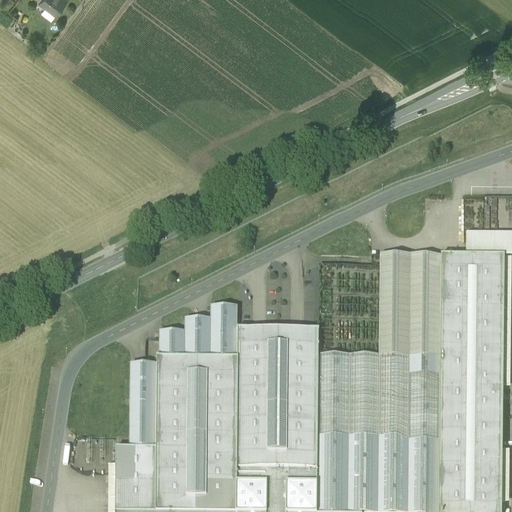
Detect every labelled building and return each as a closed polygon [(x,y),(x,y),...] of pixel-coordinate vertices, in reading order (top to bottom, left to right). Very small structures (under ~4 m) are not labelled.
[(64,0),(41,0),(56,11),(64,0)] [(489,228),(511,228),(511,199),(489,200),(489,228)] [(511,238),(466,238),(466,260),(504,261),(511,260),(511,238)] [(441,261),(380,260),(379,362),(439,363),(441,261)] [(466,260),(441,260),(441,261),(439,363),(437,511),(501,511),(504,261),(466,260)] [(247,335),(237,335),(237,313),(210,313),(210,325),(185,325),(185,339),(210,339),(210,365),(157,365),(157,388),(130,387),(129,454),(115,454),(114,511),(316,511),(318,362),(318,336),(309,336),(308,336),(247,336),(247,335)] [(379,362),(318,362),(316,511),(437,511),(439,363),(379,362)]
